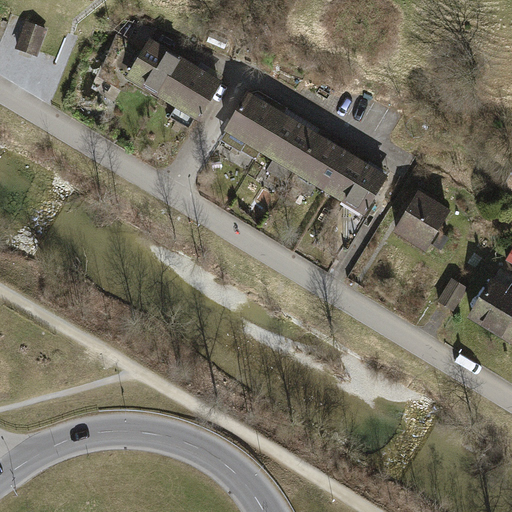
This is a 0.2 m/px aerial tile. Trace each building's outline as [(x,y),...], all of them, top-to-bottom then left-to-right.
[(48,29),(27,22),(17,50),(38,57),(48,29)] [(116,35),(103,66),(161,101),(185,62),(151,41),(145,52),(116,35)] [(185,62),(161,101),(197,123),(221,84),(185,62)] [(248,94),(219,142),(241,154),(242,153),(256,161),(259,155),(283,115),(248,94)] [(283,115),(259,155),(271,163),(266,172),(288,186),(318,135),(283,115)] [(318,135),(288,186),(310,199),(316,189),(328,195),(352,155),(318,135)] [(352,155),(328,195),(362,216),(386,175),(352,155)] [(420,193),(395,234),(427,254),(452,213),(420,193)] [(468,289),(452,279),(438,303),(454,312),(468,289)] [(511,291),(493,280),(468,320),(511,346),(511,291)]
